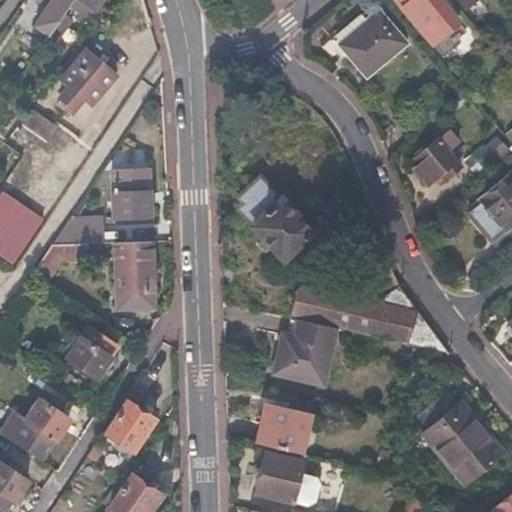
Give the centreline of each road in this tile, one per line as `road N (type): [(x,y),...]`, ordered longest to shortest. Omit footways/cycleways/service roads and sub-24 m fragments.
road 1 (residential): [(194,69),(206,511)]
road 2 (residential): [(265,40),(333,103),(358,141),(411,269),(451,327)]
